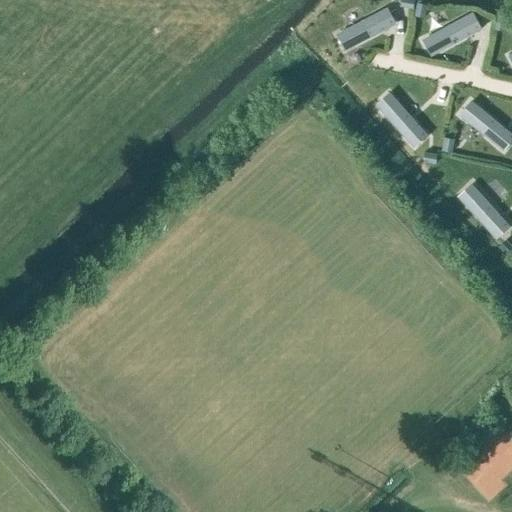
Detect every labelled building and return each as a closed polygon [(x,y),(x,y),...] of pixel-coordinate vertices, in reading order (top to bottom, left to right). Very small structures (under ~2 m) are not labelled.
[(401,0),(400,7),(413,10),(415,0),(401,0)] [(427,5),(417,3),(414,17),(424,19),(427,5)] [(348,29),(355,42),(355,43),(367,36),(367,35),(380,29),(393,23),(386,9),(348,29)] [(472,15),(434,35),(441,49),(454,42),(454,41),(466,34),(467,35),(479,28),(472,15)] [(507,19),(497,17),(494,30),(504,32),(507,19)] [(405,113),(395,103),(384,113),(413,145),(424,135),(415,124),(414,125),(404,114),(405,113)] [(490,119),(479,110),(469,122),(503,149),(511,137),(511,136),(501,128),(501,129),(489,119),(490,119)] [(454,140),(444,138),(441,151),(451,153),(454,140)] [(437,155),(424,152),(422,163),(435,165),(437,155)] [(487,206),(478,195),(467,205),(495,237),(507,227),(497,217),(487,206)] [(511,253),(511,247),(506,240),(498,247),(507,258),(511,253)]
